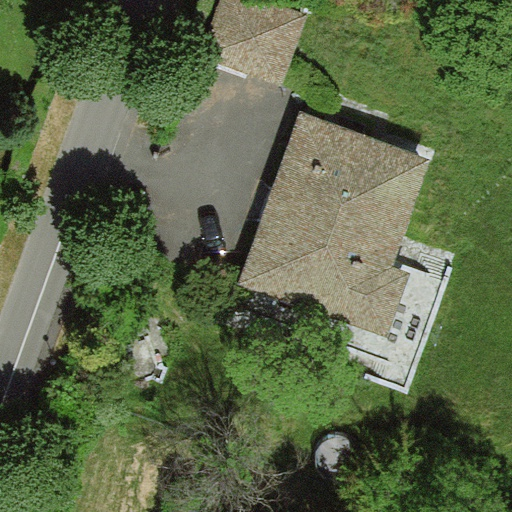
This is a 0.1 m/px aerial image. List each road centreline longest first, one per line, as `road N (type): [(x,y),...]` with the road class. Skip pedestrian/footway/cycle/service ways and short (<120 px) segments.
road 1 (residential): [(0,409),(149,0)]
road 2 (unknown): [(117,85),(313,152)]
